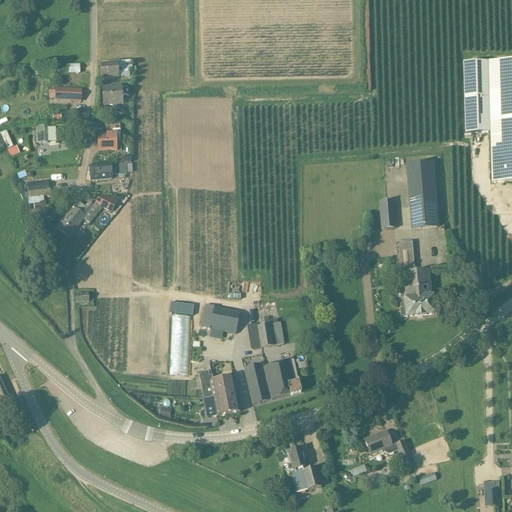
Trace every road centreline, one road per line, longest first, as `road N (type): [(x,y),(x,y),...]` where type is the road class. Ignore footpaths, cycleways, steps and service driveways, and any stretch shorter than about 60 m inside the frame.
road 1 (tertiary): [(511,305),(446,355),(309,420),(194,440),(147,435),(108,417)]
road 2 (unclassified): [(162,511),(92,479),(59,453),(9,337)]
road 3 (unclassified): [(84,189),(93,0)]
road 4 (residential): [(108,417),(74,351),(67,282)]
road 5 (tertiary): [(9,337),(108,417)]
